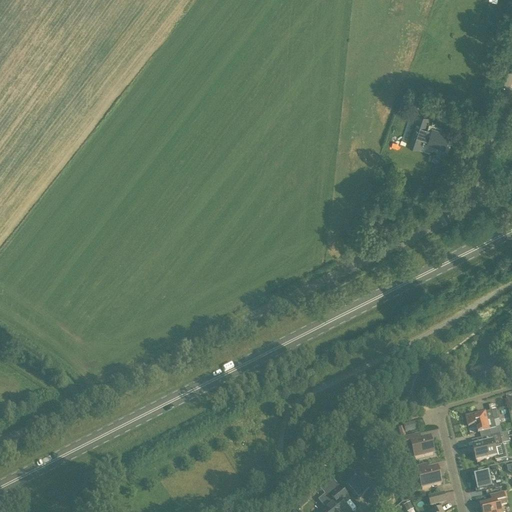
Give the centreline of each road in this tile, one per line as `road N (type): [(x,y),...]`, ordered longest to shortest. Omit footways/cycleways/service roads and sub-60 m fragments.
road 1 (primary): [(0,487),(511,230)]
road 2 (unclassified): [(0,444),(462,212)]
road 3 (track): [(420,368),(411,395),(292,487)]
road 4 (residential): [(511,386),(439,414),(462,511)]
road 5 (unclassified): [(462,212),(511,69)]
